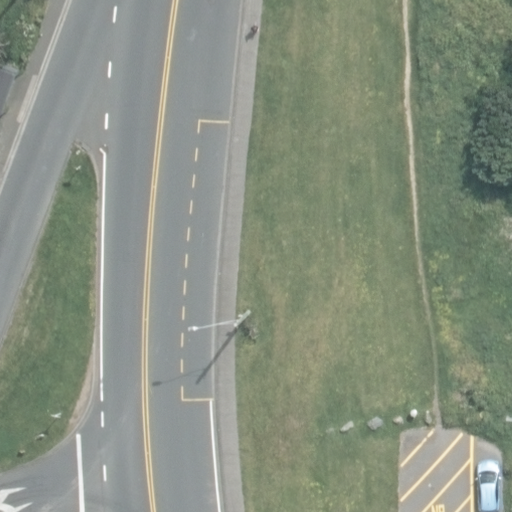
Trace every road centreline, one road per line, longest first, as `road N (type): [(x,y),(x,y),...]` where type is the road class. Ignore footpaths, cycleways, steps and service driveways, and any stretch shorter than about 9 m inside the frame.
road 1 (secondary): [(179,0),(151,267),(155,475)]
road 2 (residential): [(0,494),(155,475)]
